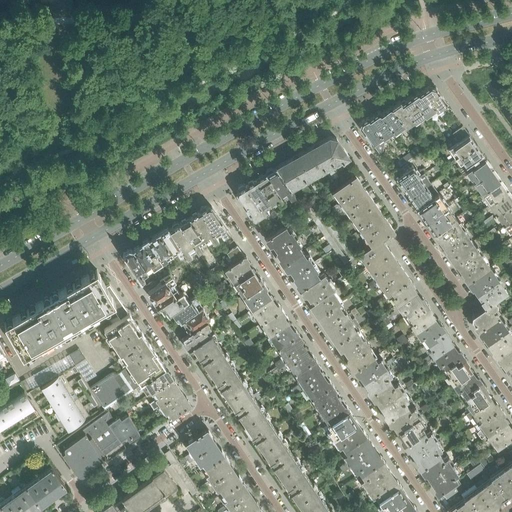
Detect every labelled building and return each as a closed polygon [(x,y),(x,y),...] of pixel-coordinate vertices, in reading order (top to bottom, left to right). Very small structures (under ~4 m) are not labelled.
[(448,104),(439,91),(435,86),(430,85),(422,90),(436,110),(440,117),(445,113),(442,108),(448,104)] [(436,110),(422,90),(419,92),(417,91),(411,95),(424,116),(425,117),(436,110)] [(424,116),(411,95),(405,99),(403,99),(400,101),(413,121),(414,122),(424,116)] [(413,121),(400,101),(400,100),(391,106),(406,126),(413,121)] [(406,126),(391,106),(389,105),(380,111),(394,132),(395,133),(406,126)] [(394,132),(380,111),(380,112),(378,111),(369,117),(384,139),(394,132)] [(384,139),(369,117),(368,116),(360,120),(359,125),(364,132),(379,153),(383,150),(385,140),(384,139)] [(447,149),(468,134),(462,125),(451,132),(454,137),(444,144),(447,149)] [(455,159),(476,144),(468,134),(447,149),(455,159)] [(349,156),(336,138),(329,136),(296,155),(309,177),(339,160),(341,162),(349,156)] [(486,159),(476,144),(455,159),(460,166),(464,163),(466,167),(478,159),(480,162),(484,160),(486,159)] [(413,159),(411,155),(409,153),(402,158),(406,163),(406,164),(413,159)] [(309,177),(296,155),(276,167),(290,187),(309,177)] [(487,175),(491,171),(488,168),(489,167),(490,164),(487,161),(484,160),(480,162),(466,172),(474,184),(482,178),(483,179),(487,176),(487,175)] [(427,161),(422,165),(423,167),(426,170),(426,171),(431,167),(427,161)] [(403,188),(419,176),(411,167),(409,168),(406,164),(406,163),(403,165),(393,173),(396,177),(403,188)] [(290,187),(276,167),(273,168),(270,167),(266,170),(266,172),(265,172),(266,172),(265,173),(284,201),(289,198),(289,199),(295,195),(290,187)] [(495,187),(494,185),(499,182),(499,181),(498,181),(496,178),(497,178),(497,175),(495,171),(492,172),(492,171),(491,171),(487,175),(487,176),(483,179),(482,178),(474,184),(481,194),(489,188),(491,189),(495,187)] [(284,201),(265,173),(255,179),(272,203),(277,200),(279,204),(284,201)] [(410,197),(426,186),(431,183),(431,182),(430,182),(424,173),(419,176),(403,188),(410,197)] [(351,219),(374,202),(355,175),(332,192),(340,204),(339,205),(336,204),(332,207),(336,212),(341,209),(341,208),(342,207),(351,219)] [(272,203),(255,179),(246,185),(264,213),(270,209),(268,206),(272,203)] [(502,196),(507,192),(506,191),(505,192),(503,189),(504,188),(505,185),(502,182),(499,182),(494,185),(495,187),(491,189),(489,188),(481,194),(488,204),(487,205),(486,204),(479,209),(477,206),(471,211),(474,216),(489,205),(497,199),(498,200),(502,197),(502,196)] [(264,213),(246,185),(245,184),(242,183),(238,186),(238,188),(238,189),(237,190),(237,189),(236,193),(253,219),(254,219),(264,213)] [(417,207),(432,196),(437,192),(438,192),(431,183),(426,186),(410,197),(417,207)] [(459,194),(468,188),(465,185),(456,191),(457,191),(459,194)] [(455,198),(459,195),(459,194),(457,191),(451,196),(454,200),(455,198)] [(434,232),(455,217),(437,192),(432,196),(417,207),(434,232)] [(509,206),(511,204),(511,201),(511,200),(511,199),(511,197),(511,195),(510,193),(507,192),(502,196),(502,197),(498,200),(497,199),(489,205),(496,215),(505,210),(506,210),(509,208),(509,206)] [(381,238),(393,229),(374,202),(351,219),(370,245),(370,246),(381,238)] [(511,204),(509,206),(509,208),(506,210),(505,210),(496,215),(504,226),(511,220),(511,204)] [(228,232),(211,206),(208,206),(208,205),(206,206),(204,206),(204,205),(200,208),(199,210),(199,211),(215,235),(221,231),(224,235),(228,232)] [(304,211),(301,206),(295,210),(298,215),(304,211)] [(217,238),(215,235),(199,211),(189,217),(204,240),(209,237),(212,241),(217,238)] [(484,224),(493,217),(491,215),(482,221),(484,224)] [(286,223),(281,216),(277,219),(282,226),(286,223)] [(204,240),(189,217),(179,223),(194,246),(196,250),(203,246),(200,242),(204,240)] [(451,256),(472,241),(455,217),(434,232),(451,256)] [(194,246),(179,223),(178,222),(178,223),(176,222),(172,224),(171,226),(171,227),(169,229),(187,256),(192,253),(190,249),(194,246)] [(298,245),(300,244),(290,229),(288,230),(284,225),(279,229),(276,231),(270,235),(266,237),(267,238),(266,239),(269,244),(271,243),(276,252),(275,253),(282,263),(302,250),(298,245)] [(303,232),(307,229),(304,225),(298,230),(301,233),(303,232)] [(189,259),(187,256),(169,229),(168,227),(167,227),(159,232),(157,233),(172,254),(177,250),(180,254),(180,256),(184,263),(189,259)] [(489,236),(497,231),(494,227),(487,232),(489,236)] [(172,254),(157,233),(148,239),(147,238),(142,242),(142,243),(150,254),(153,252),(160,262),(172,254)] [(498,237),(492,241),(496,246),(502,243),(498,237)] [(368,266),(390,251),(381,238),(370,246),(370,245),(359,253),(368,266)] [(468,280),(489,266),(472,241),(451,256),(468,280)] [(160,262),(153,252),(150,254),(142,243),(132,249),(147,271),(160,262)] [(242,253),(237,244),(226,252),(232,260),(242,253)] [(147,271),(132,249),(129,249),(125,251),(124,256),(141,281),(149,275),(147,271)] [(318,270),(312,262),(307,254),(305,255),(302,250),(282,263),(286,269),(288,269),(293,277),(292,278),(300,289),(319,276),(316,271),(318,270)] [(390,291),(408,278),(390,251),(368,266),(387,293),(390,291)] [(263,281),(254,267),(245,255),(243,255),(224,268),(242,295),(263,281)] [(500,296),(507,290),(489,266),(468,280),(486,305),(492,301),(495,299),(500,296)] [(110,294),(100,276),(96,269),(94,271),(93,271),(92,270),(91,271),(90,272),(89,273),(79,279),(78,279),(76,279),(75,280),(75,281),(75,282),(73,283),(92,315),(110,305),(117,315),(119,319),(128,313),(128,312),(120,301),(115,301),(115,300),(114,300),(113,298),(115,297),(112,293),(110,294)] [(175,288),(172,283),(174,281),(168,272),(159,279),(161,282),(156,285),(147,291),(155,302),(175,288)] [(207,287),(198,273),(190,279),(196,288),(191,292),(193,296),(194,295),(196,294),(200,291),(207,287)] [(330,288),(333,287),(334,289),(340,285),(339,284),(336,286),(335,285),(331,280),(329,281),(323,273),(319,276),(300,289),(303,294),(306,294),(313,303),(310,305),(318,316),(339,302),(330,288)] [(416,292),(415,290),(414,289),(415,288),(412,287),(411,285),(413,284),(408,278),(390,291),(393,294),(391,296),(401,311),(404,309),(407,314),(416,307),(419,310),(427,304),(422,296),(419,296),(418,294),(417,291),(416,292)] [(156,285),(154,282),(153,280),(144,286),(147,291),(156,285)] [(359,287),(354,280),(350,283),(355,290),(359,287)] [(281,308),(272,294),(263,281),(242,295),(260,322),(281,308)] [(92,315),(73,283),(71,284),(69,284),(68,284),(67,285),(67,286),(56,292),(55,292),(53,292),(52,293),(52,295),(50,296),(69,328),(92,315)] [(188,302),(186,300),(180,291),(178,293),(175,288),(155,302),(158,306),(161,307),(163,311),(165,310),(169,315),(172,313),(188,302)] [(184,319),(202,307),(194,295),(193,296),(186,300),(188,302),(172,313),(175,317),(176,316),(180,322),(184,319)] [(69,328),(50,296),(48,297),(46,297),(45,297),(44,298),(44,300),(33,305),(32,305),(30,305),(29,306),(29,308),(27,309),(46,341),(69,328)] [(222,308),(232,302),(228,296),(218,303),(220,305),(222,308)] [(478,329),(500,315),(497,311),(498,310),(492,301),(486,305),(472,315),(471,319),(475,324),(474,326),(476,329),(477,329),(478,329)] [(353,319),(350,314),(346,309),(345,309),(339,302),(318,316),(336,343),(357,328),(360,326),(355,318),(353,319)] [(435,318),(434,317),(433,316),(434,314),(431,313),(430,311),(430,309),(427,304),(419,310),(416,307),(407,314),(412,321),(410,323),(420,337),(423,336),(428,343),(437,336),(435,332),(443,327),(440,323),(438,323),(436,321),(436,318),(435,318)] [(220,311),(223,309),(222,308),(220,305),(212,310),(215,315),(220,311)] [(208,320),(210,318),(202,307),(184,319),(189,326),(186,328),(188,332),(208,320)] [(377,313),(372,307),(365,311),(371,319),(377,314),(377,313)] [(298,333),(290,321),(281,308),(260,322),(277,347),(298,333)] [(46,341),(27,309),(25,310),(23,310),(22,310),(21,311),(21,313),(11,319),(10,318),(9,318),(8,319),(7,320),(6,321),(4,323),(22,355),(23,354),(29,364),(33,361),(27,352),(46,341)] [(231,312),(227,315),(230,320),(231,322),(236,319),(231,312)] [(390,322),(383,312),(378,316),(385,325),(390,322)] [(141,331),(135,323),(128,313),(119,319),(117,315),(112,319),(112,318),(108,321),(110,325),(103,329),(116,348),(141,331)] [(511,343),(511,331),(509,327),(500,315),(478,329),(479,330),(478,331),(481,335),(481,334),(482,335),(493,349),(492,351),(494,354),(496,354),(511,343)] [(236,319),(231,322),(236,329),(241,326),(236,319)] [(192,346),(211,334),(211,333),(207,328),(212,325),(208,320),(188,332),(181,337),(184,342),(183,344),(185,347),(187,347),(188,347),(188,348),(189,349),(192,346)] [(451,342),(452,341),(450,339),(448,338),(449,335),(443,327),(435,332),(437,336),(428,343),(430,347),(428,349),(439,364),(441,362),(444,366),(454,359),(456,363),(465,357),(459,349),(456,349),(455,347),(455,344),(453,344),(451,342)] [(371,346),(368,341),(364,335),(363,336),(357,328),(336,343),(340,349),(341,348),(347,357),(346,358),(354,369),(375,355),(370,347),(371,346)] [(153,349),(147,340),(141,331),(116,348),(128,365),(153,349)] [(229,359),(212,333),(211,333),(211,334),(192,346),(210,372),(229,359)] [(315,359),(307,346),(298,333),(277,347),(294,373),(315,359)] [(382,337),(379,333),(373,337),(376,342),(382,337)] [(397,343),(406,337),(403,333),(395,339),(397,343)] [(407,351),(403,345),(408,341),(406,337),(397,343),(404,353),(407,351)] [(249,338),(244,341),(248,347),(253,343),(249,338)] [(511,343),(496,354),(497,355),(496,356),(496,357),(498,360),(500,360),(510,374),(510,376),(511,379),(511,343)] [(165,367),(159,359),(153,349),(128,365),(127,365),(117,373),(112,372),(90,387),(105,410),(119,399),(126,396),(136,389),(140,385),(140,384),(165,367)] [(391,374),(386,365),(400,356),(397,352),(391,357),(386,361),(387,362),(385,364),(380,358),(378,359),(375,355),(354,369),(370,394),(392,379),(389,375),(391,374)] [(474,374),(473,371),(472,371),(470,369),(471,367),(468,366),(467,364),(468,362),(465,357),(456,363),(454,359),(444,366),(449,373),(447,375),(452,382),(448,385),(448,383),(442,387),(445,391),(450,387),(454,385),(457,390),(460,389),(465,396),(475,389),(472,385),(480,379),(477,376),(475,376),(474,374)] [(413,365),(408,358),(404,361),(404,364),(408,369),(413,365)] [(247,385),(229,359),(210,372),(227,398),(247,385)] [(276,367),(283,362),(281,359),(274,363),(276,367)] [(332,384),(323,371),(315,359),(294,373),(311,398),(332,384)] [(152,392),(172,378),(165,367),(140,384),(140,385),(136,389),(139,393),(143,390),(147,395),(152,392)] [(19,379),(16,374),(15,372),(4,378),(9,386),(19,379)] [(47,395),(68,382),(62,373),(41,386),(47,395)] [(190,403),(181,390),(172,378),(152,392),(158,400),(154,403),(156,406),(153,409),(154,412),(159,408),(158,406),(160,404),(169,417),(168,417),(169,417),(171,416),(172,416),(190,404),(189,403),(190,403)] [(31,390),(25,379),(20,382),(27,392),(31,390)] [(408,399),(403,391),(397,382),(395,383),(392,379),(370,394),(387,419),(409,404),(406,400),(408,399)] [(411,384),(413,383),(411,379),(404,383),(407,388),(411,384)] [(492,400),(492,397),(490,397),(489,395),(489,394),(487,392),(485,390),(486,388),(480,379),(472,385),(475,389),(465,396),(468,400),(465,401),(470,407),(466,410),(461,413),(464,417),(469,414),(468,412),(471,409),(476,416),(478,415),(481,419),(499,406),(495,401),(494,402),(492,400)] [(69,393),(73,390),(68,382),(47,395),(52,403),(69,392),(69,393)] [(349,409),(340,396),(332,384),(311,398),(328,423),(349,409)] [(265,411),(247,385),(227,398),(245,424),(265,411)] [(33,406),(24,391),(19,394),(17,391),(13,393),(9,396),(11,399),(6,402),(16,417),(24,412),(33,406)] [(74,400),(69,393),(69,392),(52,403),(57,411),(74,400)] [(62,419),(83,406),(78,397),(74,400),(57,411),(62,419)] [(16,417),(6,402),(1,405),(0,402),(0,426),(7,423),(16,417)] [(293,410),(288,402),(285,404),(290,412),(293,410)] [(425,424),(419,415),(413,407),(411,408),(409,404),(387,419),(404,444),(426,429),(423,425),(425,424)] [(67,428),(88,415),(83,406),(62,419),(67,428)] [(505,419),(506,417),(502,416),(501,413),(503,412),(499,406),(481,419),(499,445),(502,443),(507,439),(511,435),(511,427),(511,428),(509,425),(509,422),(507,422),(505,419)] [(361,429),(356,422),(351,415),(351,413),(349,409),(328,423),(331,427),(328,429),(329,432),(338,446),(341,444),(344,448),(365,434),(363,430),(361,429)] [(117,444),(116,443),(120,440),(126,436),(129,441),(139,433),(127,414),(120,419),(118,416),(114,419),(108,410),(73,436),(75,439),(74,440),(72,437),(64,442),(66,446),(65,446),(65,447),(64,448),(64,450),(64,452),(62,454),(77,474),(78,476),(80,476),(82,476),(84,475),(103,461),(99,455),(104,452),(112,446),(112,447),(117,444)] [(279,432),(265,411),(245,424),(262,450),(282,437),(279,432)] [(304,419),(298,411),(294,414),(299,422),(304,419)] [(309,429),(304,422),(301,424),(305,432),(309,429)] [(224,454),(215,441),(206,428),(193,437),(192,437),(187,440),(188,441),(186,442),(194,455),(203,468),(224,454)] [(441,449),(435,441),(429,432),(428,432),(426,429),(404,444),(421,469),(441,455),(439,450),(441,449)] [(378,454),(373,447),(368,440),(368,438),(365,434),(344,448),(346,452),(344,454),(355,471),(358,469),(361,474),(382,459),(380,455),(378,454)] [(322,442),(317,435),(310,440),(315,447),(322,442)] [(300,463),(282,437),(262,450),(280,476),(300,463)] [(176,460),(169,450),(164,453),(171,464),(175,460),(176,460)] [(241,479),(232,467),(224,454),(203,468),(220,493),(241,479)] [(457,474),(452,465),(446,457),(444,458),(441,455),(421,469),(437,494),(453,482),(457,479),(455,475),(457,474)] [(489,465),(482,456),(478,460),(481,464),(485,468),(489,465)] [(394,479),(390,472),(385,465),(385,463),(382,459),(361,474),(363,477),(361,479),(372,496),(375,494),(378,499),(399,484),(397,480),(394,479)] [(511,461),(503,468),(511,480),(511,461)] [(317,489),(300,463),(280,476),(298,502),(317,489)] [(66,486),(52,467),(40,476),(39,474),(37,476),(38,477),(26,486),(40,505),(66,486)] [(177,487),(164,469),(163,468),(163,469),(152,478),(162,492),(165,496),(177,487)] [(511,489),(511,480),(503,468),(476,487),(489,506),(511,489)] [(142,511),(165,496),(162,492),(152,478),(163,469),(152,477),(152,476),(122,498),(122,499),(114,504),(111,499),(95,511),(96,511),(142,511)] [(248,511),(258,505),(249,492),(241,479),(220,493),(232,511),(248,511)] [(462,485),(457,479),(453,482),(456,487),(461,494),(463,492),(460,487),(462,485)] [(453,482),(437,494),(441,499),(443,497),(456,487),(453,482)] [(411,505),(407,498),(401,490),(402,488),(399,484),(378,499),(380,503),(378,504),(383,511),(413,511),(417,510),(414,505),(411,505)] [(30,511),(40,505),(26,486),(15,494),(13,492),(11,494),(13,496),(1,504),(6,511),(30,511)] [(481,511),(489,506),(476,487),(463,497),(447,509),(449,511),(481,511)] [(332,511),(317,489),(298,502),(303,511),(332,511)] [(356,495),(352,490),(346,494),(349,499),(356,495)] [(458,493),(453,496),(456,501),(462,498),(458,493)]
